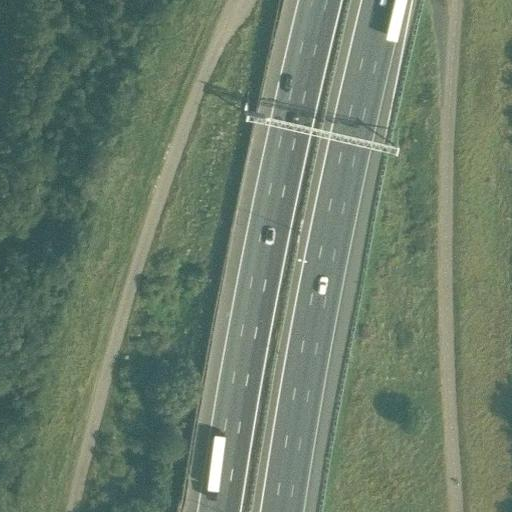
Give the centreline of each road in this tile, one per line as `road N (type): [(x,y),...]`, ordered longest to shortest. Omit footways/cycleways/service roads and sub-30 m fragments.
road 1 (motorway): [(281,511),(333,208),(382,0)]
road 2 (motorway): [(319,0),(219,511)]
